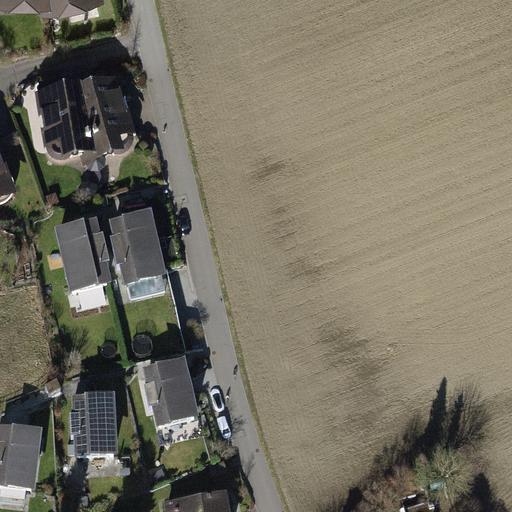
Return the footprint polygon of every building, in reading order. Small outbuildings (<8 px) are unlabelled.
[(0,0),(0,8),(54,9),(52,0),(0,0)] [(105,0),(52,0),(54,9),(56,16),(107,4),(105,0)] [(121,85),(83,95),(98,164),(100,169),(127,161),(133,155),(136,146),(137,139),(121,85)] [(65,169),(98,164),(83,95),(40,102),(47,154),(62,153),(65,169)] [(0,153),(0,210),(18,204),(0,153)] [(88,185),(82,191),(83,199),(89,204),(96,203),(100,198),(100,190),(94,185),(88,185)] [(165,270),(153,221),(111,231),(115,246),(110,247),(117,275),(121,274),(126,296),(169,286),(165,270)] [(99,228),(56,237),(72,304),(114,294),(99,228)] [(186,369),(144,378),(148,394),(144,395),(151,421),(154,420),(158,435),(199,426),(186,369)] [(116,405),(74,407),(74,422),(71,423),(72,447),(76,447),(77,465),(119,463),(116,405)] [(44,441),(1,436),(0,447),(0,495),(37,499),(44,441)] [(230,511),(229,501),(166,511),(230,511)]
